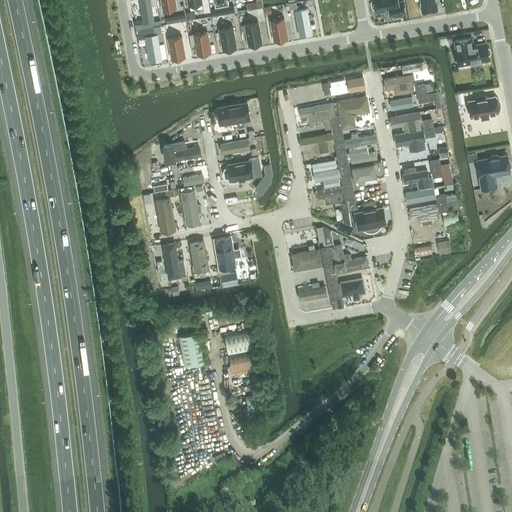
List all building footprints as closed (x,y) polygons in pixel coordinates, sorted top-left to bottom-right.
[(140,0),(144,23),(154,21),(152,6),(150,0),(140,0)] [(161,0),(163,10),(177,7),(175,0),(161,0)] [(375,9),(376,11),(389,9),(390,16),(406,13),(403,1),(398,2),(398,0),(372,0),(371,1),(372,7),(373,8),(375,9)] [(427,13),(433,12),(434,11),(435,9),(438,9),(436,0),(419,0),(422,11),(425,11),(426,12),(427,13)] [(271,6),(263,7),(265,15),(272,13),(271,6)] [(223,7),(211,9),(212,16),(224,14),(223,7)] [(307,8),(295,10),(300,35),(312,33),(307,8)] [(180,15),(171,16),(173,23),(181,21),(180,15)] [(270,20),(274,41),(288,38),(285,18),(270,20)] [(246,31),(248,45),(263,43),(259,22),(245,25),(246,31)] [(219,29),(223,50),(237,47),(233,27),(219,29)] [(194,34),(197,54),(211,52),(208,31),(194,34)] [(157,34),(146,36),(150,62),(162,60),(157,34)] [(168,38),(172,59),(186,56),(182,36),(168,38)] [(457,48),(455,49),(458,65),(471,62),(471,65),(482,63),(482,60),(489,59),(489,55),(491,52),(490,49),(487,47),(487,43),(473,46),(471,38),(456,40),(457,48)] [(421,62),(402,65),(402,66),(402,68),(403,73),(422,70),(422,67),(422,65),(421,62)] [(386,89),(394,87),(395,92),(397,93),(413,90),(412,84),(414,84),(412,74),(385,79),(386,89)] [(348,79),(350,92),(365,89),(363,77),(348,79)] [(432,83),(424,84),(426,92),(433,90),(433,89),(432,83)] [(291,89),(281,90),(282,99),(292,98),(291,89)] [(433,91),(426,93),(427,99),(434,98),(433,91)] [(420,95),(390,100),(392,113),(411,109),(410,103),(421,101),(420,95)] [(489,118),(488,114),(499,112),(498,112),(499,110),(500,109),(500,108),(500,107),(500,105),(500,104),(500,103),(499,101),(499,100),(498,99),(497,98),(496,97),(496,96),(490,97),(488,96),(486,96),(483,95),(480,96),(478,97),(476,98),(475,100),(468,101),(471,117),(481,115),(482,119),(489,118)] [(354,113),(366,111),(367,110),(368,109),(368,107),(367,96),(338,101),(340,110),(343,127),(352,126),(353,125),(354,124),(354,122),(353,115),(354,113)] [(247,102),(217,107),(220,124),(250,119),(247,102)] [(332,102),(299,109),(301,117),(309,115),(310,121),(324,118),(326,128),(334,127),(333,123),(331,115),(334,114),(332,102)] [(259,110),(251,111),(254,125),(249,126),(250,130),(255,129),(255,133),(263,132),(259,110)] [(419,112),(391,117),(392,126),(404,124),(405,130),(421,127),(420,121),(421,121),(419,112)] [(423,129),(395,134),(397,145),(409,143),(411,150),(425,147),(423,140),(425,140),(423,129)] [(332,133),(300,139),(302,147),(314,145),(315,151),(333,148),(332,141),(333,141),(332,133)] [(347,146),(376,141),(375,134),(358,137),(358,133),(352,134),(352,138),(346,139),(347,146)] [(248,139),(221,144),(222,153),(250,148),(248,139)] [(191,142),(173,146),(175,156),(193,152),(191,142)] [(349,149),(352,163),(352,164),(357,163),(357,162),(376,158),(375,152),(368,153),(367,146),(349,149)] [(469,162),(478,160),(476,152),(467,154),(469,162)] [(507,157),(507,155),(499,157),(498,155),(496,154),(492,155),(491,156),(490,158),(478,160),(482,188),(496,186),(494,174),(510,171),(509,169),(510,168),(511,167),(511,166),(511,165),(511,164),(511,163),(511,162),(511,161),(510,160),(510,159),(509,158),(508,157),(507,157)] [(338,165),(337,158),(317,162),(318,169),(338,165)] [(251,160),(227,164),(228,167),(226,167),(224,169),(225,177),(228,178),(230,178),(230,180),(254,176),(251,160)] [(354,180),(359,179),(360,183),(364,182),(364,178),(377,176),(374,162),(352,166),(352,167),(350,167),(352,179),(354,179),(354,180)] [(441,164),(445,184),(453,182),(449,163),(441,164)] [(270,182),(272,173),(270,164),(264,165),(266,174),(255,188),(262,193),(270,182)] [(337,168),(312,173),(313,180),(319,179),(321,186),(338,183),(337,176),(338,175),(337,168)] [(427,170),(403,174),(404,182),(418,180),(419,187),(433,184),(432,177),(429,178),(427,170)] [(203,174),(183,177),(184,184),(204,181),(203,174)] [(341,186),(316,191),(317,198),(325,196),(326,203),(343,200),(341,193),(342,193),(341,186)] [(408,199),(424,196),(425,201),(433,199),(431,188),(407,192),(408,199)] [(183,196),(188,224),(194,223),(189,194),(183,196)] [(156,200),(161,231),(176,228),(170,198),(156,200)] [(363,204),(364,210),(376,207),(375,201),(363,203),(363,204)] [(437,204),(410,209),(411,216),(419,214),(420,221),(439,218),(437,204)] [(383,207),(355,213),(358,228),(368,227),(369,228),(370,229),(375,228),(376,227),(377,225),(386,223),(383,207)] [(457,212),(443,214),(445,224),(448,224),(449,231),(461,229),(457,212)] [(340,222),(337,228),(350,234),(353,227),(340,221),(340,222)] [(319,241),(325,240),(323,226),(317,227),(319,241)] [(223,237),(227,266),(241,263),(236,235),(223,237)] [(190,243),(195,271),(209,268),(204,240),(190,243)] [(448,240),(438,242),(440,254),(450,252),(448,240)] [(165,246),(164,248),(169,275),(185,272),(180,245),(179,243),(176,242),(167,244),(165,246)] [(295,270),(323,265),(320,248),(315,249),(314,244),(309,245),(310,250),(292,253),(295,270)] [(336,270),(338,279),(369,273),(368,264),(351,267),(350,262),(344,263),(345,268),(336,270)] [(310,269),(310,272),(311,274),(296,276),(297,285),(323,280),(322,272),(317,273),(316,268),(310,269)] [(226,274),(221,275),(223,286),(235,284),(233,273),(231,273),(226,274)] [(343,295),(353,294),(354,299),(360,298),(359,292),(365,291),(362,278),(341,282),(343,295)] [(196,282),(197,289),(204,288),(203,281),(196,282)] [(343,295),(339,296),(339,298),(337,298),(338,307),(344,306),(345,306),(343,295)] [(251,309),(218,315),(220,326),(253,320),(251,309)] [(226,339),(234,375),(264,369),(256,332),(226,339)] [(180,337),(186,367),(206,363),(200,333),(180,337)] [(266,391),(246,395),(249,412),(269,408),(266,391)] [(213,457),(215,462),(227,457),(224,451),(213,457)] [(228,458),(235,467),(240,463),(233,454),(228,458)]
